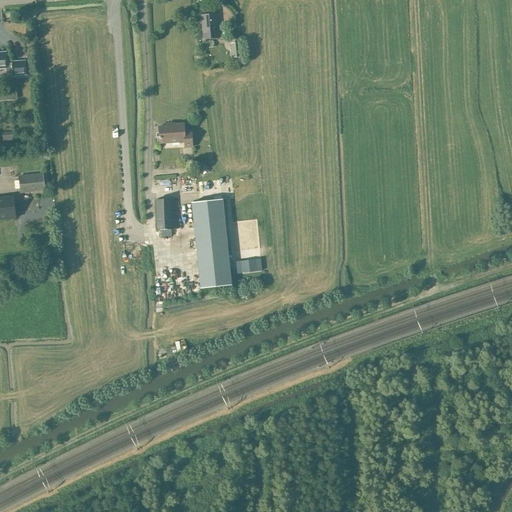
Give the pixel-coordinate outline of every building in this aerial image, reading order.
[(215,14),(201,15),(203,34),(205,33),(205,39),(219,38),(218,31),(216,31),(215,14)] [(240,56),(239,44),(231,44),(232,57),(236,57),(237,63),(242,63),(241,56),(240,56)] [(24,61),(12,62),(13,76),(26,75),(24,61)] [(0,100),(16,100),(16,86),(0,86),(0,100)] [(166,126),(158,127),(159,143),(184,142),(184,148),(192,147),(191,131),(184,132),(183,124),(166,125),(166,126)] [(51,173),(18,177),(20,192),(53,189),(51,173)] [(0,220),(15,219),(13,196),(0,197),(0,220)] [(53,199),(42,199),(42,215),(53,215),(53,199)] [(176,199),(156,200),(157,230),(160,230),(161,237),(171,236),(171,229),(178,229),(176,199)] [(216,201),(192,203),(197,252),(199,275),(200,288),(225,285),(231,285),(230,276),(227,249),(222,200),(216,201)]
